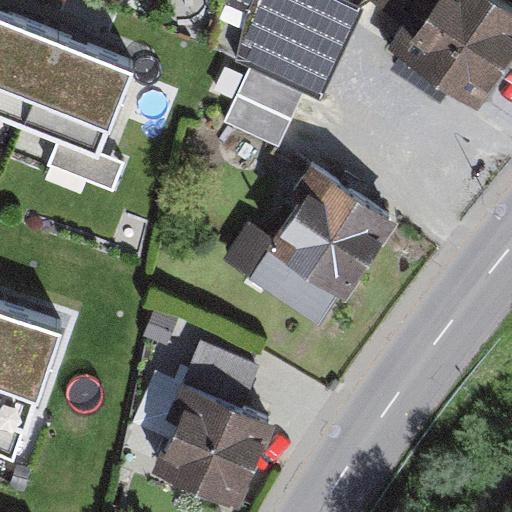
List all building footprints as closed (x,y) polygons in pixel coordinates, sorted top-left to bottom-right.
[(365,2),(360,0),(234,0),(249,6),(238,57),(250,63),(226,118),(279,144),(306,88),(321,95),(365,2)] [(511,0),(413,0),(390,36),(400,42),(391,57),(443,91),(452,76),(481,95),(511,47),(511,0)] [(135,56),(0,1),(0,100),(101,141),(135,56)] [(397,211),(314,153),(294,186),(300,190),(272,229),(250,215),(224,254),(319,319),(342,285),(346,287),(397,211)] [(59,322),(0,302),(0,416),(24,425),(59,322)] [(301,420),(200,377),(162,467),(263,510),(301,420)]
